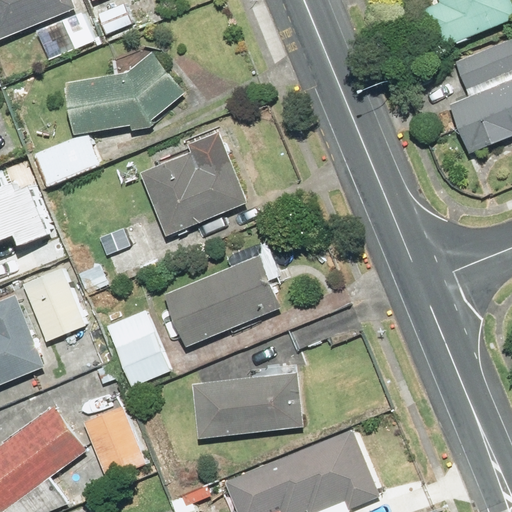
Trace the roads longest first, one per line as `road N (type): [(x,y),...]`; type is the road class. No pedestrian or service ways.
road 1 (tertiary): [(303,0),(420,283)]
road 2 (tertiary): [(420,283),(511,505)]
